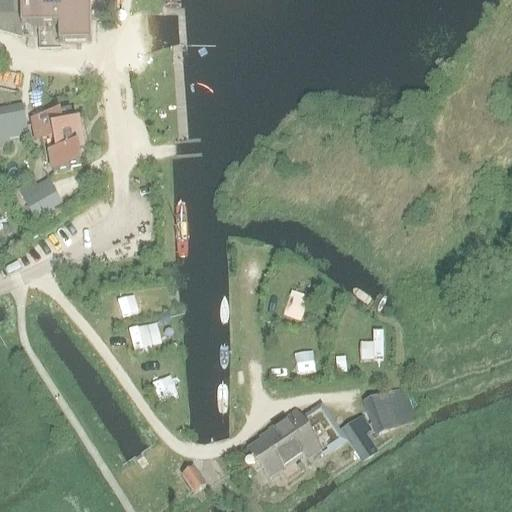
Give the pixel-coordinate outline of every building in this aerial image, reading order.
[(21,30),(58,30),(59,42),(90,42),(89,6),(87,6),(86,0),(0,0),(0,31),(21,38),(21,30)] [(0,109),(0,148),(9,147),(8,140),(28,136),(22,105),(0,109)] [(77,153),(83,151),(78,128),(74,129),(71,114),(31,122),(36,143),(53,139),(57,155),(49,157),(53,175),(80,170),(77,153)] [(37,187),(33,181),(17,191),(35,221),(61,205),(47,181),(37,187)] [(291,295),(288,317),(305,319),(308,297),(291,295)] [(298,374),(316,370),(312,351),(293,355),(298,374)] [(413,424),(399,388),(362,403),(376,439),(413,424)] [(304,457),(307,461),(319,453),(324,460),(347,445),(321,406),(300,421),(296,414),(268,432),(271,436),(249,450),(269,481),(304,457)] [(358,458),(363,465),(379,454),(375,448),(367,437),(372,434),(362,419),(341,433),(358,458)] [(194,496),(205,488),(192,470),(181,477),(184,481),(194,496)]
